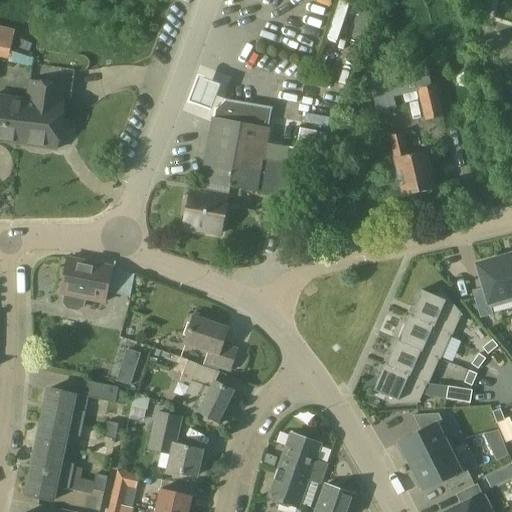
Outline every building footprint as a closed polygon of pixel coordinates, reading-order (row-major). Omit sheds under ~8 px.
[(0,59),(8,61),(10,51),(15,30),(0,26),(0,59)] [(288,47),(307,53),(313,37),(294,31),(288,47)] [(27,101),(20,144),(57,150),(57,147),(61,144),(62,136),(60,132),(63,106),(69,107),(75,71),(32,64),(33,59),(10,51),(8,61),(8,62),(32,68),(27,101)] [(324,90),(331,68),(309,60),(301,82),(324,90)] [(431,86),(426,66),(369,81),(376,112),(396,108),(393,98),(417,92),(424,121),(443,117),(439,97),(445,95),(444,88),(437,89),(436,85),(431,86)] [(219,85),(197,77),(188,102),(211,110),(219,85)] [(0,141),(20,144),(27,101),(0,96),(0,141)] [(201,182),(229,187),(257,192),(283,196),(292,148),(266,143),(268,128),(272,109),(225,101),(215,110),(214,119),(213,119),(201,182)] [(299,129),(296,146),(296,149),(313,152),(316,132),(299,129)] [(319,132),(317,140),(317,144),(325,145),(327,134),(320,133),(319,132)] [(407,156),(402,133),(389,137),(393,159),(402,196),(435,189),(426,152),(407,156)] [(227,198),(229,187),(201,182),(199,193),(190,191),(183,228),(220,235),(227,198)] [(282,236),(292,213),(277,204),(265,229),(282,236)] [(511,254),(502,258),(511,291),(511,254)] [(104,303),(111,268),(111,267),(68,258),(60,294),(66,295),(64,303),(68,308),(81,311),(86,307),(88,300),(104,303)] [(511,302),(511,291),(502,258),(477,265),(483,288),(472,291),(480,319),(493,315),(491,308),(511,302)] [(117,269),(112,291),(129,295),(134,273),(117,269)] [(410,315),(410,316),(451,334),(451,335),(452,335),(461,316),(461,317),(462,316),(441,290),(434,296),(421,290),(410,315)] [(221,323),(195,314),(194,317),(191,324),(187,323),(183,336),(187,337),(184,344),(208,352),(204,364),(230,373),(238,349),(222,343),(227,329),(220,326),(221,323)] [(398,340),(398,341),(439,359),(440,360),(451,335),(451,334),(410,316),(410,315),(409,315),(398,340)] [(386,364),(386,365),(427,383),(427,384),(428,384),(439,359),(398,341),(398,340),(397,339),(386,364)] [(497,347),(492,340),(482,348),(488,355),(497,347)] [(125,347),(115,380),(131,385),(141,351),(125,347)] [(485,359),(479,354),(471,364),(478,369),(485,359)] [(181,376),(187,361),(176,357),(170,372),(181,376)] [(181,376),(179,381),(189,384),(182,405),(198,412),(198,413),(218,423),(233,391),(214,382),(219,372),(187,361),(181,376)] [(427,383),(386,365),(386,364),(385,364),(373,391),(386,396),(387,405),(420,403),(420,402),(419,402),(427,384),(427,383)] [(477,374),(469,371),(464,383),(472,386),(477,374)] [(125,393),(117,392),(118,388),(87,381),(84,397),(115,403),(123,405),(125,393)] [(472,391),(448,387),(446,399),(470,403),(472,391)] [(42,417),(83,425),(85,411),(73,408),(75,396),(47,390),(42,417)] [(132,417),(143,420),(148,400),(137,397),(132,417)] [(497,424),(505,421),(500,409),(492,412),(497,424)] [(195,477),(201,450),(177,444),(182,417),(156,411),(147,450),(171,457),(168,471),(195,477)] [(411,466),(452,446),(441,423),(443,422),(438,414),(413,416),(421,432),(400,443),(401,445),(397,447),(404,460),(408,458),(411,466)] [(80,437),(83,425),(42,417),(36,443),(64,449),(67,435),(80,437)] [(106,429),(117,431),(119,423),(107,421),(106,429)] [(116,439),(117,431),(106,429),(104,437),(116,439)] [(482,435),(487,445),(501,437),(497,431),(482,435)] [(308,480),(319,484),(320,484),(327,465),(315,460),(320,444),(290,434),(277,470),(308,481),(308,480)] [(62,460),(64,449),(36,443),(31,469),(72,477),(81,479),(83,469),(73,467),(74,463),(62,460)] [(452,446),(411,466),(415,474),(412,476),(418,489),(422,487),(423,490),(445,479),(450,489),(471,479),(465,467),(463,468),(452,446)] [(277,458),(266,454),(262,463),(274,468),(277,458)] [(511,465),(511,463),(485,476),(490,488),(511,477),(511,465)] [(69,490),(72,477),(31,469),(25,495),(53,501),(56,487),(69,490)] [(110,503),(122,506),(123,506),(127,487),(135,489),(138,475),(117,470),(110,503)] [(310,508),(319,484),(308,480),(308,481),(277,470),(267,498),(298,509),(300,504),(310,508)] [(96,474),(94,482),(106,484),(107,476),(96,474)] [(106,484),(94,482),(93,490),(104,493),(106,484)] [(475,511),(470,501),(482,495),(477,484),(456,495),(461,505),(447,511),(475,511)] [(348,511),(355,495),(324,485),(314,511),(348,511)] [(154,511),(187,511),(192,496),(160,489),(154,511)] [(120,511),(122,506),(110,503),(107,511),(120,511)]
